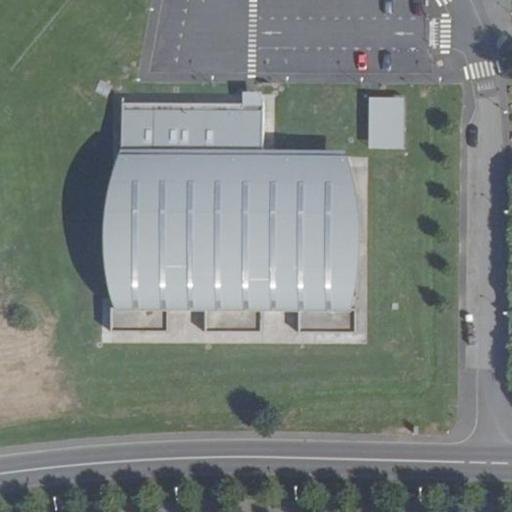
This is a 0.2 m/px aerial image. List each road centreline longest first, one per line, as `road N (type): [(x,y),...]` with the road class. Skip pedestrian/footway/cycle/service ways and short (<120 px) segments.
road 1 (primary): [(0,474),(189,457),(493,463)]
road 2 (unclassified): [(493,463),(488,108),(455,0)]
